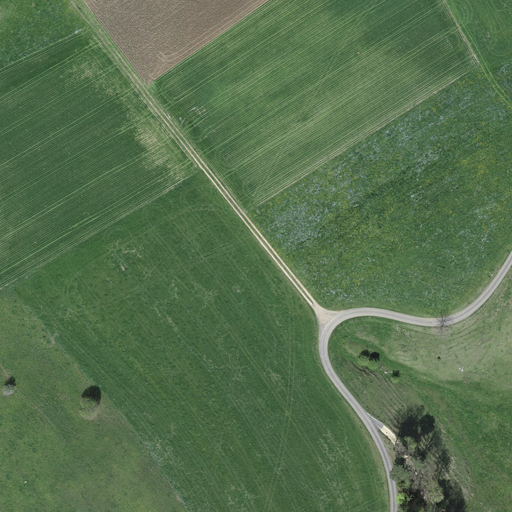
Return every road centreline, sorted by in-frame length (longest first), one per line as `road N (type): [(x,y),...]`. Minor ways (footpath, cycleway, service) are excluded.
road 1 (unclassified): [(511,256),(459,317),(435,323),(357,312),(325,327),(324,361),(380,444),(393,511)]
road 2 (track): [(328,323),(71,0)]
